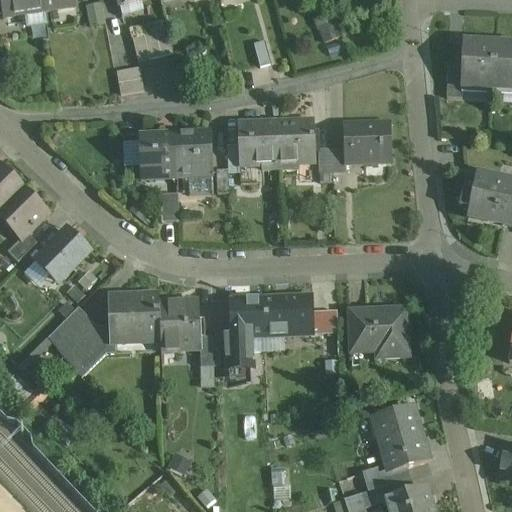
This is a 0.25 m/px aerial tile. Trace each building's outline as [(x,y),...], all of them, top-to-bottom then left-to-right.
[(44,0),(1,0),(5,20),(46,14),(44,0)] [(74,0),(44,0),(46,14),(76,10),(74,0)] [(116,0),(119,8),(151,0),(116,0)] [(105,27),(102,7),(86,9),(90,30),(105,27)] [(334,24),(318,31),(325,45),(341,38),(334,24)] [(168,33),(133,42),(138,65),(174,56),(168,33)] [(272,67),(266,44),(254,47),(260,70),(272,67)] [(495,47),(462,46),(461,73),(461,92),(464,92),(493,93),(495,47)] [(511,48),(495,47),(493,93),(511,94),(511,48)] [(140,71),(117,75),(121,98),(144,94),(140,71)] [(461,73),(448,72),(447,101),(463,103),(464,92),(461,92),(461,73)] [(314,125),(280,127),(281,173),(299,173),(299,162),(316,162),(314,125)] [(280,127),(239,128),(240,151),(241,174),(242,174),(242,169),(263,169),(263,174),(281,173),(280,127)] [(392,127),(344,128),(345,153),(345,167),(347,167),(393,166),(392,127)] [(213,136),(176,138),(178,182),(214,181),(213,136)] [(176,138),(141,139),(141,137),(140,137),(142,184),(143,184),(143,183),(178,182),(176,138)] [(240,151),(228,151),(229,173),(229,176),(241,176),(241,174),(240,151)] [(332,153),(319,154),(320,176),(333,175),(332,153)] [(345,153),(332,153),(333,175),(348,175),(347,167),(345,167),(345,153)] [(0,216),(24,193),(23,193),(0,169),(0,168),(0,169),(0,168),(0,216)] [(229,173),(217,174),(218,198),(230,197),(229,176),(229,173)] [(511,187),(478,180),(470,219),(511,228),(511,187)] [(25,194),(24,193),(0,216),(0,219),(22,242),(22,243),(23,243),(29,238),(48,218),(48,217),(47,218),(24,194),(25,194)] [(179,201),(163,201),(164,225),(181,225),(179,201)] [(151,215),(138,202),(129,212),(142,224),(151,215)] [(511,231),(505,231),(501,261),(511,262),(511,231)] [(67,236),(38,267),(52,281),(57,280),(63,287),(92,256),(81,245),(76,246),(67,236)] [(22,242),(8,256),(18,266),(38,247),(29,238),(23,243),(22,243),(22,242)] [(101,287),(90,276),(79,286),(89,298),(101,287)] [(160,299),(114,301),(115,330),(115,347),(116,347),(134,346),(134,338),(161,337),(160,307),(160,299)] [(314,301),(264,304),(265,341),(316,339),(315,317),(314,301)] [(264,304),(231,305),(232,342),(250,342),(265,341),(264,304)] [(200,305),(160,307),(161,337),(162,356),(201,354),(203,354),(202,341),(200,305)] [(225,329),(225,305),(212,306),(213,329),(225,329)] [(225,329),(213,329),(214,340),(214,352),(227,352),(233,351),(232,342),(231,305),(225,305),(225,329)] [(68,307),(59,315),(67,323),(75,315),(68,307)] [(67,323),(49,342),(65,359),(96,329),(79,312),(75,315),(67,323)] [(379,315),(352,315),(353,358),(355,357),(355,353),(379,353),(379,362),(410,362),(409,314),(407,314),(407,316),(379,316),(379,315)] [(338,316),(315,317),(316,339),(339,338),(338,316)] [(65,359),(64,360),(82,381),(106,358),(115,358),(115,357),(116,357),(116,347),(115,347),(115,330),(98,331),(96,329),(65,359)] [(214,340),(202,341),(203,354),(201,354),(202,371),(215,370),(214,352),(214,340)] [(250,342),(232,342),(233,351),(227,352),(228,373),(251,373),(250,342)] [(16,371),(0,354),(0,369),(8,378),(16,371)] [(216,391),(215,370),(202,371),(203,391),(216,391)] [(34,397),(16,378),(6,388),(24,407),(34,397)] [(420,444),(411,412),(374,423),(381,447),(384,446),(392,473),(393,476),(408,472),(429,465),(423,443),(420,444)] [(75,439),(55,418),(47,426),(67,447),(75,439)] [(511,451),(507,451),(500,485),(511,486),(511,451)] [(379,472),(363,477),(369,496),(411,483),(408,472),(393,476),(392,473),(381,476),(379,472)] [(369,496),(344,504),(346,511),(366,511),(386,506),(386,503),(415,494),(411,483),(369,496)] [(415,494),(386,503),(386,506),(388,511),(432,511),(426,491),(415,494)]
